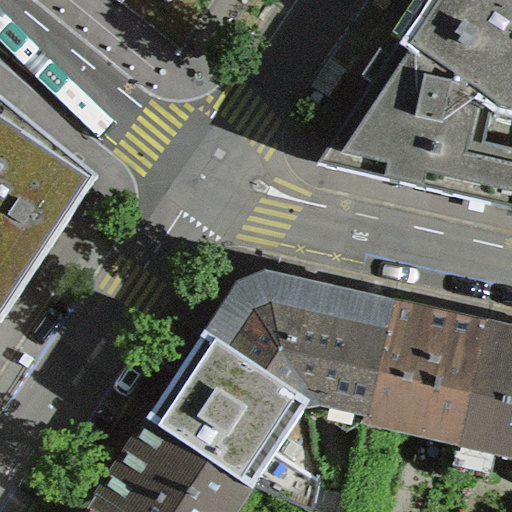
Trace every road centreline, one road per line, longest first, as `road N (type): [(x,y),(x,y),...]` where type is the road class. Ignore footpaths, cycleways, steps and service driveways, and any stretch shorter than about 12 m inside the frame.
road 1 (unclassified): [(0,484),(209,171)]
road 2 (unclassified): [(209,171),(273,211),(511,267)]
road 3 (residential): [(0,4),(209,171)]
road 4 (unclassified): [(209,171),(323,0)]
